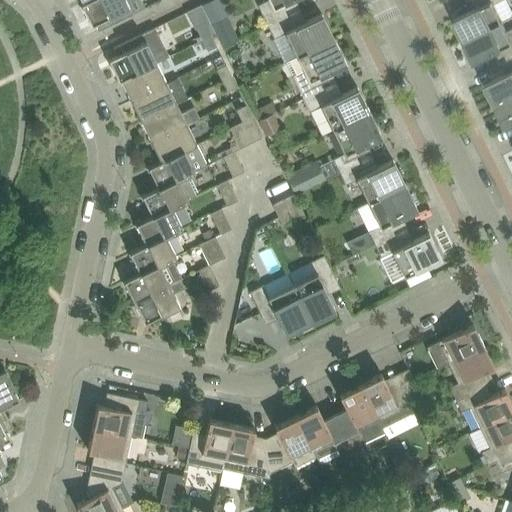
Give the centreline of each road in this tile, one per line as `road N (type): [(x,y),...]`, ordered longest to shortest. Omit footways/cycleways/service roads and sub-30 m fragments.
road 1 (residential): [(71,350),(268,385),(509,270)]
road 2 (residential): [(71,350),(105,159),(102,134),(40,13),(23,0)]
road 3 (tertiary): [(509,270),(381,0)]
road 4 (residential): [(31,500),(44,475),(71,350)]
